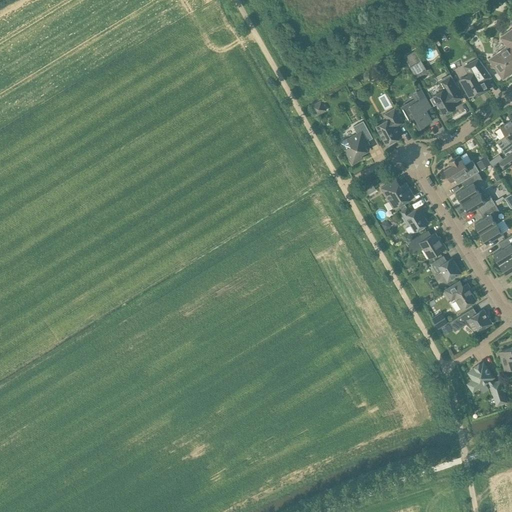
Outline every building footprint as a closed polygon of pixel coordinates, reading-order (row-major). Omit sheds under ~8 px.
[(511,29),(501,37),(507,46),(489,59),(492,63),(498,71),(501,69),(506,76),(511,72),(511,29)] [(405,58),(409,61),(414,56),(411,52),(405,58)] [(491,76),(479,59),(463,67),(468,75),(460,80),(469,96),(478,92),(477,90),(481,89),(483,92),(489,89),(484,80),(491,76)] [(444,89),(433,96),(444,114),(456,108),(453,103),(462,98),(457,89),(450,75),(439,81),(444,89)] [(429,103),(425,96),(416,101),(415,99),(401,107),(404,112),(409,120),(413,118),(417,124),(419,123),(421,127),(432,121),(424,106),(429,103)] [(327,110),(321,100),(311,106),(317,116),(327,110)] [(404,123),(395,107),(384,114),(387,120),(376,126),(386,144),(388,144),(390,145),(394,143),(394,140),(401,136),(396,127),(404,123)] [(511,119),(500,128),(506,135),(496,142),(505,154),(511,148),(511,119)] [(373,138),(363,121),(353,126),(357,134),(347,139),(340,142),(344,149),(345,149),(353,163),(363,157),(361,154),(367,150),(363,143),(373,138)] [(511,164),(511,152),(503,159),(498,162),(504,170),(511,164)] [(444,170),(447,173),(446,176),(449,177),(451,180),(465,172),(469,177),(478,172),(479,171),(472,160),(465,164),(459,155),(455,158),(454,157),(453,158),(453,159),(449,162),(451,166),(444,170)] [(498,162),(503,159),(500,155),(493,159),(496,164),(498,162)] [(478,163),(482,169),(490,164),(486,158),(478,163)] [(482,169),(479,171),(469,177),(461,182),(462,182),(464,181),(467,186),(456,193),(462,203),(479,192),(475,185),(483,180),(481,178),(494,170),(490,164),(482,169)] [(390,172),(384,176),(387,181),(393,177),(390,172)] [(382,188),(381,188),(394,208),(399,205),(404,202),(405,201),(410,198),(414,196),(406,183),(400,186),(396,179),(382,188)] [(447,195),(455,193),(450,182),(443,185),(447,195)] [(477,207),(480,213),(495,204),(490,196),(484,200),(479,192),(462,203),(468,213),(477,207)] [(495,204),(480,213),(482,216),(482,218),(474,223),(481,233),(497,223),(500,221),(495,214),(500,212),(495,204)] [(424,211),(420,206),(410,212),(407,208),(402,210),(400,212),(409,226),(411,225),(415,232),(429,223),(422,212),(424,211)] [(391,226),(387,221),(381,224),(385,230),(391,226)] [(497,223),(481,233),(487,243),(503,234),(497,223)] [(440,241),(435,233),(422,240),(419,235),(407,243),(411,250),(421,244),(429,258),(446,248),(441,240),(440,241)] [(499,243),(501,242),(504,247),(493,254),(499,264),(511,256),(511,235),(499,243)] [(448,263),(443,256),(431,263),(437,274),(441,271),(448,282),(461,273),(453,260),(448,263)] [(511,256),(499,264),(505,274),(511,269),(511,256)] [(463,286),(460,281),(445,290),(449,297),(453,295),(461,309),(476,300),(469,289),(470,288),(467,283),(463,286)] [(477,313),(473,308),(449,322),(455,331),(466,324),(472,329),(473,329),(476,333),(479,331),(479,332),(486,328),(485,327),(492,323),(486,313),(485,314),(482,310),(477,313)] [(438,329),(448,322),(445,317),(435,323),(438,329)] [(511,347),(499,352),(505,371),(511,368),(511,347)] [(493,377),(483,362),(468,372),(473,380),(468,383),(473,391),(493,377)] [(505,394),(500,381),(489,384),(496,406),(507,402),(505,394)]
